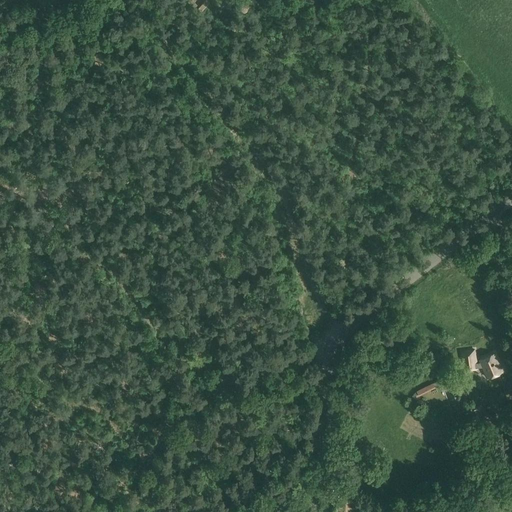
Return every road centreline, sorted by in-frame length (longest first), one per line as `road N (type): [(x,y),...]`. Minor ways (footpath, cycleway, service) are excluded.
road 1 (tertiary): [(321,511),(326,384),(337,342),(511,199)]
road 2 (track): [(337,342),(258,161),(155,30)]
road 3 (track): [(333,349),(286,371),(239,380),(176,418),(102,511)]
